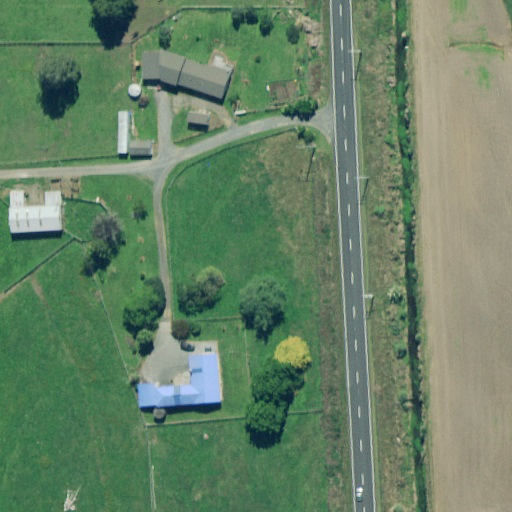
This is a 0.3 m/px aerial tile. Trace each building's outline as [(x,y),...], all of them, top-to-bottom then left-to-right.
[(231,73),(164,52),(140,58),(145,81),(157,78),(223,98),(231,73)] [(129,113),(120,113),(119,153),(128,153),(129,113)] [(210,116),(189,113),(188,123),(208,126),(210,116)] [(151,155),(151,142),(133,142),(133,155),(151,155)] [(63,231),(62,193),(48,193),(48,207),(26,208),(25,191),(11,192),(12,232),(63,231)] [(221,404),(219,356),(191,357),(192,386),(160,388),(160,384),(140,384),(141,407),(221,404)]
